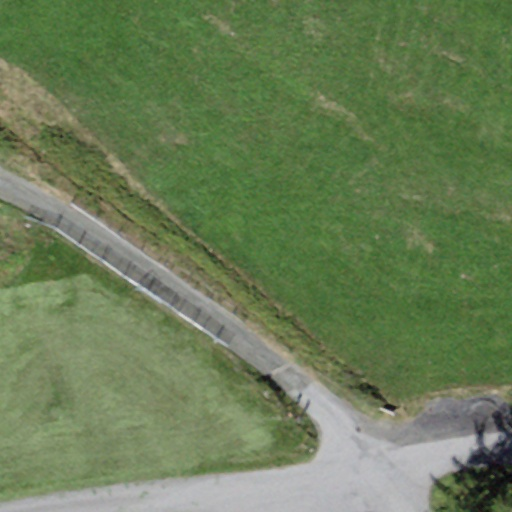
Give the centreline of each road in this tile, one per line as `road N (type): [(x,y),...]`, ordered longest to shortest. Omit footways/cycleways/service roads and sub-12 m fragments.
road 1 (track): [(418,511),(292,375),(92,231),(0,183)]
road 2 (track): [(43,511),(117,497),(382,475),(511,451)]
